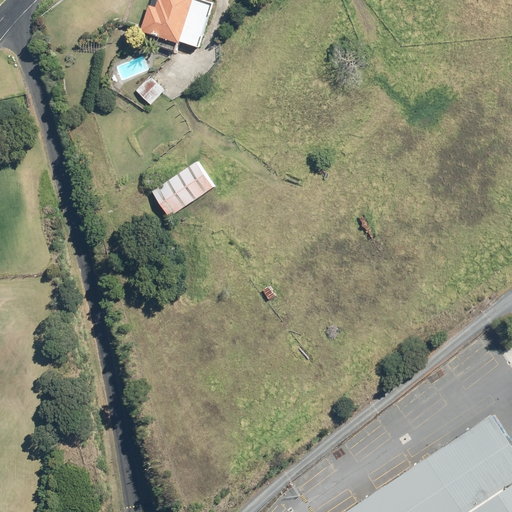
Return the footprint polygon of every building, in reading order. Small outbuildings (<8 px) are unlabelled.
[(182,45),(195,0),(154,0),(152,7),(150,6),(142,32),(182,45)] [(149,69),(143,55),(116,67),(122,81),(149,69)] [(138,92),(152,105),(166,91),(153,77),(138,92)] [(218,187),(199,161),(153,194),(172,220),(218,187)] [(484,348),(478,341),(466,350),(472,357),(484,348)] [(506,365),(496,352),(463,377),(473,390),(506,365)] [(458,367),(450,359),(439,369),(447,377),(458,367)] [(451,511),(511,471),(511,434),(487,398),(320,511),(451,511)] [(511,511),(511,471),(451,511),(511,511)]
